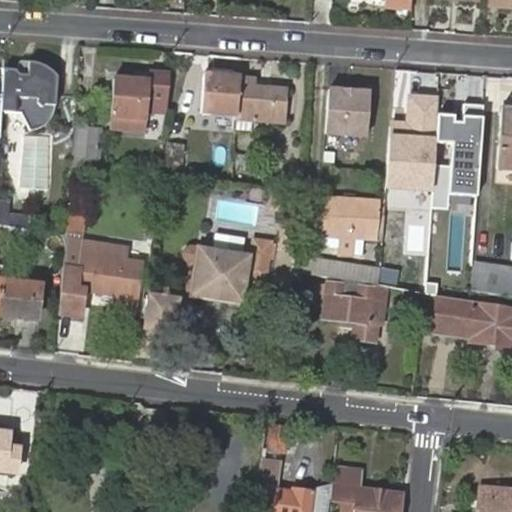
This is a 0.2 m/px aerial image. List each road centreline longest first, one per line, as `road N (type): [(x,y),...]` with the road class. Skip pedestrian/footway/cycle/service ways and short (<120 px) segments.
road 1 (residential): [(511,57),(0,20)]
road 2 (residential): [(0,372),(426,421)]
